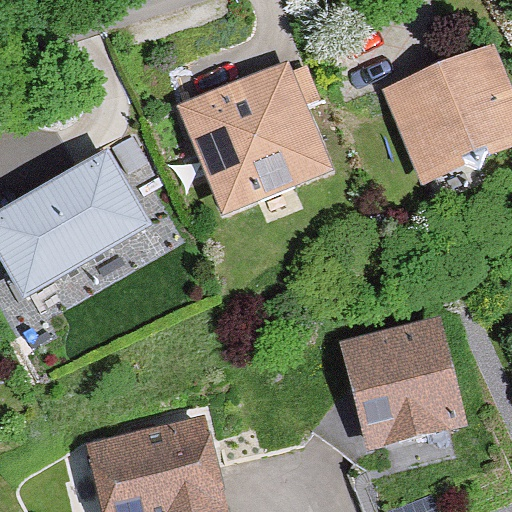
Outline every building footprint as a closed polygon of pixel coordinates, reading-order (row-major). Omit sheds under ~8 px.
[(511,91),(492,42),(383,86),(424,186),(511,150),(511,91)] [(289,57),(176,105),(224,218),(337,170),(289,57)] [(105,148),(0,209),(0,260),(21,296),(148,221),(105,148)] [(441,327),(340,352),(367,460),(468,434),(441,327)] [(225,511),(205,426),(87,452),(97,511),(225,511)]
